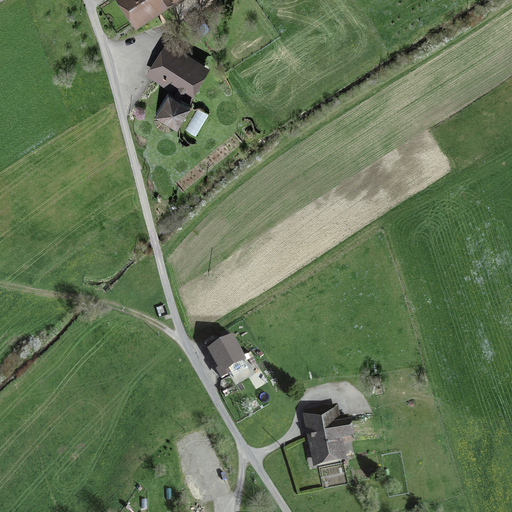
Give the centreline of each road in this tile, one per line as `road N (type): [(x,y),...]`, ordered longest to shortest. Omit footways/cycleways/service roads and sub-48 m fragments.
road 1 (unclassified): [(88,0),(182,336),(286,511)]
road 2 (track): [(0,284),(130,310),(182,336)]
